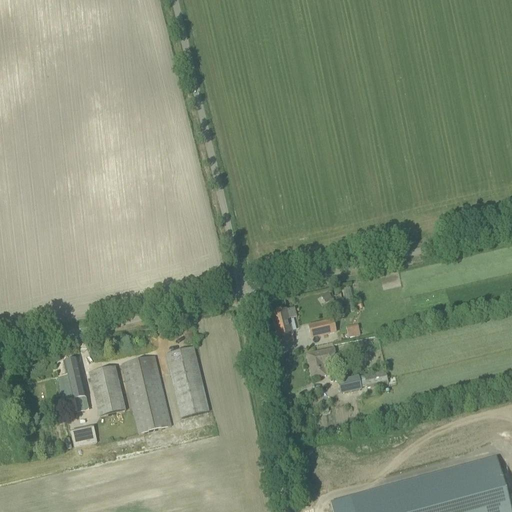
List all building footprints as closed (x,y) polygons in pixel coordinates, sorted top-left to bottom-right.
[(332,299),(328,294),(323,297),(326,303),(332,299)] [(288,320),(296,318),(294,309),(271,315),(277,339),(278,339),(280,346),(294,342),(288,320)] [(333,321),(308,327),(311,338),(335,333),(333,321)] [(358,325),(347,328),(350,339),(361,336),(358,325)] [(355,356),(381,349),(377,335),(352,341),(355,356)] [(181,419),(198,415),(208,413),(193,349),(166,355),(181,419)] [(311,364),(309,365),(312,380),(319,378),(321,378),(320,372),(325,371),(324,366),(337,364),(334,351),(334,350),(333,350),(319,353),(310,355),(311,364)] [(139,435),(170,428),(154,358),(122,366),(139,435)] [(89,411),(79,370),(77,361),(63,364),(65,373),(66,377),(58,379),(66,416),(89,411)] [(89,374),(91,384),(99,418),(125,412),(115,368),(89,374)] [(387,382),(385,373),(340,382),(342,393),(386,384),(386,382),(387,382)] [(21,387),(19,375),(9,377),(11,388),(21,387)] [(96,444),(92,427),(67,433),(71,450),(96,444)] [(511,511),(511,486),(507,469),(500,471),(497,459),(330,504),(332,511),(511,511)]
